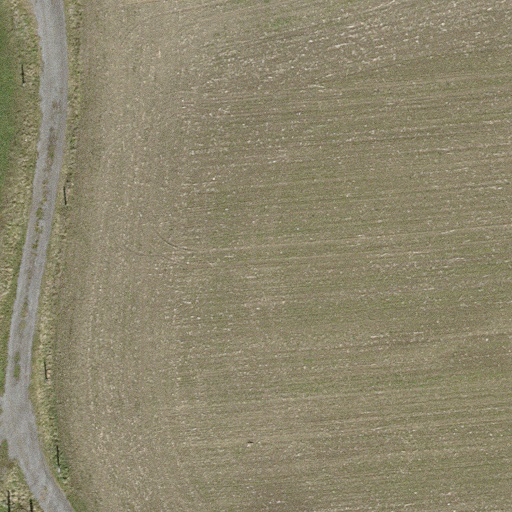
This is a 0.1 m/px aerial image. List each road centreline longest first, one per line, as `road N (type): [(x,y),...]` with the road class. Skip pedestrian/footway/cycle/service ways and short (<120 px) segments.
road 1 (track): [(47,0),(60,86),(21,342),(33,436),(87,511)]
road 2 (track): [(0,502),(21,342)]
